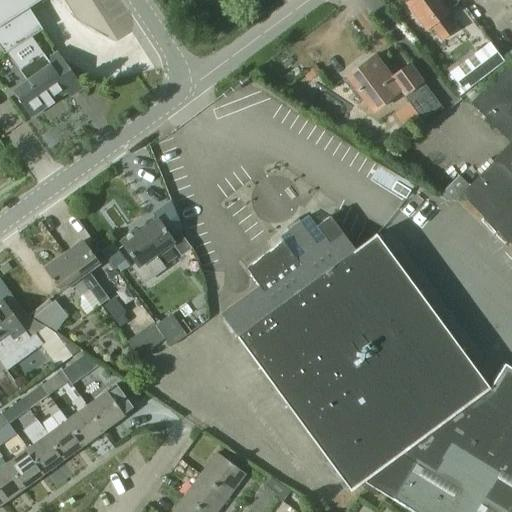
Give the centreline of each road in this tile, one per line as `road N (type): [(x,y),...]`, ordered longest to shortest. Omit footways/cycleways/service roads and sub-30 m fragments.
road 1 (unclassified): [(0,227),(194,87)]
road 2 (unclassified): [(311,0),(194,87)]
